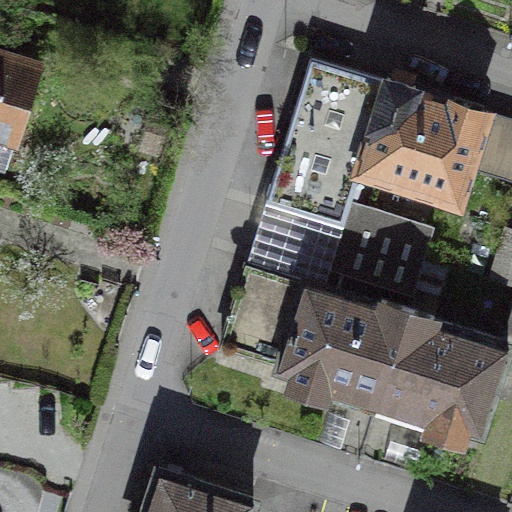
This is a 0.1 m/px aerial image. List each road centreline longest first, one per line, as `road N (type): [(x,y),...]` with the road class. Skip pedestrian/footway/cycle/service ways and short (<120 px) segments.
road 1 (residential): [(271,8),(135,427)]
road 2 (residential): [(412,511),(135,427)]
road 3 (residential): [(511,83),(271,8)]
